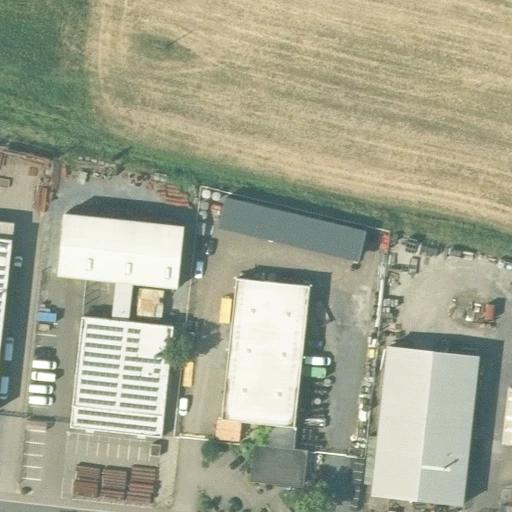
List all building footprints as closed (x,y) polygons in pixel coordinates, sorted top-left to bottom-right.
[(370,258),(377,226),(234,194),(227,227),(370,258)] [(185,226),(66,213),(59,274),(117,280),(113,319),(129,321),(133,282),(179,287),(185,226)] [(0,357),(13,239),(0,237),(0,357)] [(311,285),(238,278),(223,418),(273,424),(295,426),(311,285)] [(113,319),(83,316),(71,427),(162,437),(174,326),(129,321),(113,319)] [(478,354),(388,344),(372,494),(462,503),(478,354)] [(295,426),(273,424),(271,447),(257,446),(253,479),(303,485),(306,451),(293,450),(295,426)] [(161,445),(152,444),(150,455),(160,457),(161,445)]
